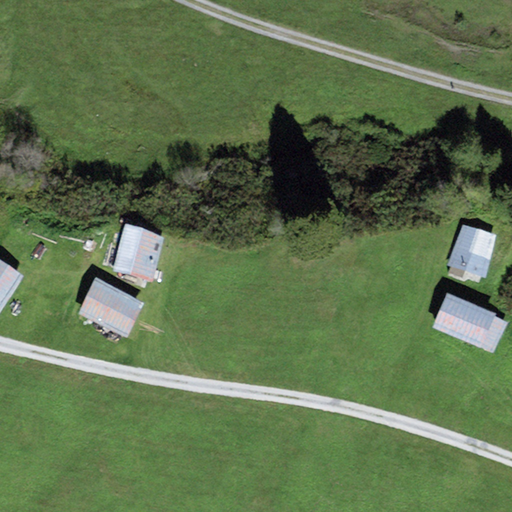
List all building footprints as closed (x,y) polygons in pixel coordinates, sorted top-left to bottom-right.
[(498,242),(464,230),(451,268),(485,280),(498,242)] [(165,242),(126,231),(113,275),(152,286),(165,242)] [(35,292),(0,269),(0,311),(2,309),(17,319),(35,292)] [(145,314),(99,291),(82,322),(129,346),(145,314)] [(495,322),(448,304),(435,337),(482,355),(495,322)]
